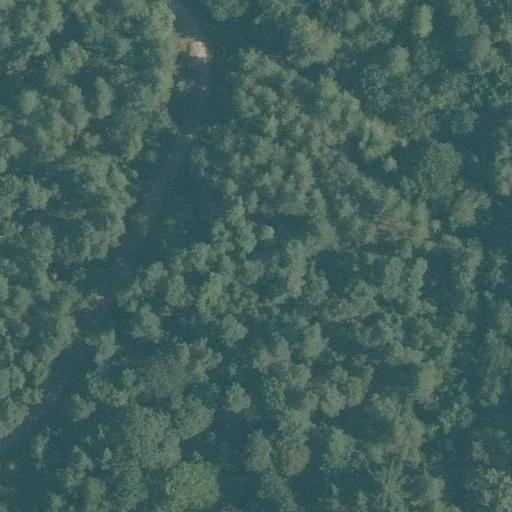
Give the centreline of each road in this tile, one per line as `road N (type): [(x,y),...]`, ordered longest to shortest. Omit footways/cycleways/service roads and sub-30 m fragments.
road 1 (track): [(493,0),(482,170),(494,208),(461,482),(39,467),(17,511)]
road 2 (track): [(150,0),(215,40),(39,467)]
road 3 (track): [(215,40),(384,107),(482,170)]
